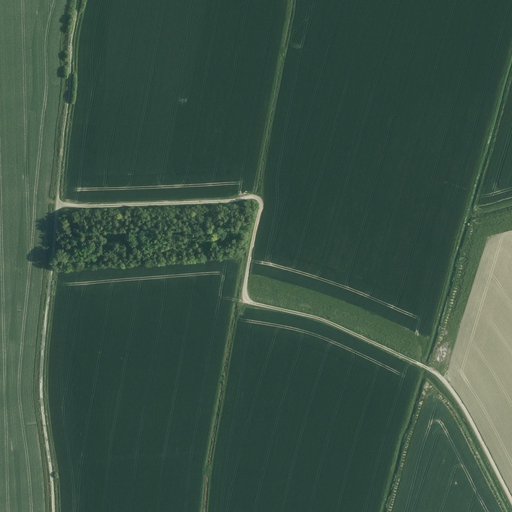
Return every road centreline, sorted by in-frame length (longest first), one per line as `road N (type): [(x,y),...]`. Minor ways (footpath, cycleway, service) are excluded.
road 1 (track): [(57,207),(257,199),(240,302),(313,317),(440,378),(511,501)]
road 2 (track): [(57,207),(43,386),(53,511)]
